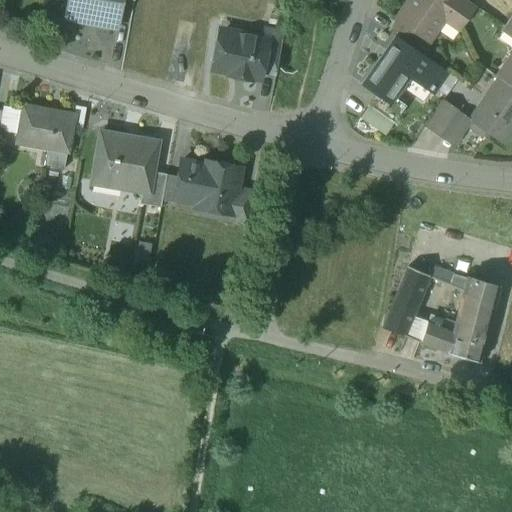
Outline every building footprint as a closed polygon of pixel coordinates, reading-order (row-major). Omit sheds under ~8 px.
[(68,0),(65,20),(116,29),(120,0),(68,0)] [(476,7),(465,0),(408,0),(394,21),(395,22),(428,45),(445,20),(460,30),(476,7)] [(428,45),(395,22),(388,31),(397,37),(421,54),(428,45)] [(283,33),(266,30),(264,39),(266,39),(259,70),(275,73),(283,33)] [(264,39),(233,32),(232,39),(222,37),(216,42),(215,47),(218,53),(214,70),(231,74),(234,77),(245,79),(248,77),(257,79),(259,70),(266,39),(264,39)] [(421,54),(397,37),(363,86),(376,94),(389,104),(393,98),(408,76),(432,93),(446,72),(421,54)] [(511,72),(504,67),(497,77),(499,79),(511,87),(511,72)] [(511,87),(499,79),(470,120),(504,143),(511,131),(511,87)] [(389,104),(376,94),(367,107),(392,125),(405,106),(393,98),(389,104)] [(442,100),(424,127),(440,138),(440,137),(458,112),(458,111),(442,100)] [(73,115),(24,106),(18,143),(47,148),(67,151),(71,126),(73,115)] [(86,108),(75,106),(73,115),(71,126),(82,128),(86,108)] [(458,111),(458,112),(440,137),(452,146),(470,120),(458,111)] [(158,143),(101,132),(91,183),(141,192),(143,193),(146,176),(152,177),(153,172),(158,143)] [(67,151),(47,148),(44,165),(64,169),(67,151)] [(204,165),(181,161),(178,177),(175,193),(177,193),(198,197),(196,207),(197,207),(205,161),(204,165)] [(241,168),(205,161),(197,207),(230,214),(232,214),(236,190),(241,168)] [(153,172),(152,177),(146,176),(143,193),(141,192),(139,203),(160,207),(161,200),(166,174),(153,172)] [(166,174),(161,200),(175,203),(177,193),(175,193),(178,177),(166,174)] [(253,193),(236,190),(232,214),(230,214),(229,221),(230,221),(230,219),(248,222),(247,224),(248,224),(254,191),(253,193)] [(408,266),(382,328),(406,337),(407,334),(405,334),(429,277),(430,275),(408,266)] [(453,274),(432,267),(431,276),(430,275),(429,277),(463,291),(467,278),(453,274)] [(498,287),(467,278),(463,291),(455,323),(453,331),(441,326),(427,321),(420,340),(419,340),(418,342),(447,353),(478,362),(498,287)] [(455,323),(444,318),(441,326),(453,331),(455,323)]
